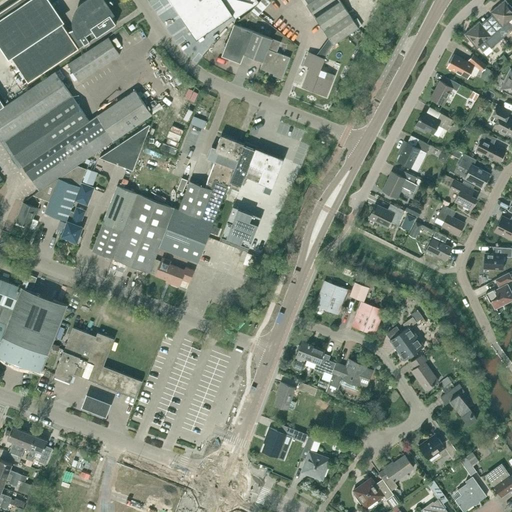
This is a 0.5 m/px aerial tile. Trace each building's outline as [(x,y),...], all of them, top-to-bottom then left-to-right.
[(80,6),(76,11),(74,16),(74,22),(75,28),(67,31),(46,0),(16,0),(0,11),(0,41),(27,82),(116,23),(112,16),(115,14),(105,0),(86,0),(84,2),(80,6)] [(178,0),(173,4),(181,16),(182,15),(184,13),(203,0),(178,0)] [(182,15),(181,16),(197,39),(233,14),(223,0),(203,0),(184,13),(182,15)] [(258,0),(223,0),(233,14),(236,18),(260,2),(258,0)] [(271,2),(268,0),(267,0),(261,0),(252,10),(258,16),(271,2)] [(307,5),(311,11),(326,0),(306,0),(308,4),(307,5)] [(316,55),(324,58),(334,45),(358,28),(354,22),(340,1),(339,0),(326,0),(311,11),(329,38),(321,49),(318,47),(312,50),(310,53),(316,55)] [(497,20),(491,24),(503,38),(511,30),(511,8),(505,0),(503,0),(490,12),(497,20)] [(503,38),(491,24),(486,29),(479,21),(464,34),(477,48),(479,47),(483,51),(489,46),(491,48),(503,38)] [(260,68),(269,72),(277,51),(281,42),(234,24),(222,55),(241,63),(244,53),(263,61),(260,68)] [(109,37),(68,64),(79,81),(120,54),(109,37)] [(277,51),(269,72),(273,73),(273,75),(282,78),(290,57),(277,51)] [(317,76),(324,58),(316,55),(310,53),(308,52),(303,64),(310,67),(303,84),(315,89),(314,91),(326,96),(334,76),(327,73),(325,79),(317,76)] [(454,54),(447,67),(467,78),(474,65),(478,67),(482,71),(487,65),(473,54),(467,61),(454,54)] [(4,105),(0,108),(0,132),(22,166),(39,191),(59,177),(152,114),(135,90),(89,121),(63,82),(71,76),(65,65),(55,71),(4,105)] [(487,68),(482,77),(487,80),(492,70),(487,68)] [(504,82),(500,89),(505,91),(505,92),(511,95),(511,69),(510,68),(503,81),(504,82)] [(440,80),(430,98),(443,105),(453,88),(457,90),(460,84),(450,79),(446,84),(440,80)] [(473,91),(469,98),(475,101),(476,99),(478,100),(480,95),(473,91)] [(494,111),(492,115),(495,116),(492,121),(496,123),(493,127),(500,130),(499,133),(505,136),(506,133),(511,136),(511,119),(507,117),(510,111),(508,110),(497,105),(494,111)] [(416,124),(415,126),(424,131),(425,129),(433,133),(438,125),(447,130),(453,119),(440,113),(437,119),(423,111),(416,124)] [(194,116),(191,125),(202,128),(204,129),(207,121),(194,116)] [(133,170),(151,124),(149,123),(100,157),(133,170)] [(464,129),(471,132),(474,127),(467,123),(464,129)] [(476,149),(500,162),(500,160),(502,161),(504,157),(503,156),(505,150),(493,145),(496,138),(484,132),(481,138),(481,139),(476,149)] [(212,146),(207,158),(215,160),(208,177),(214,179),(228,185),(244,143),(221,134),(216,147),(212,146)] [(425,152),(426,152),(430,145),(419,139),(418,140),(415,147),(404,141),(398,152),(401,153),(398,160),(417,170),(425,155),(424,155),(425,152)] [(231,193),(237,195),(244,176),(255,148),(250,146),(244,144),(228,187),(233,188),(231,193)] [(255,148),(244,176),(273,188),(284,159),(255,148)] [(439,158),(445,162),(449,155),(442,152),(439,158)] [(464,153),(458,165),(469,170),(465,178),(482,187),(490,173),(474,165),(476,159),(464,153)] [(59,178),(59,177),(39,191),(33,195),(49,201),(45,212),(67,221),(80,186),(86,169),(78,166),(59,178)] [(392,171),(383,190),(397,197),(402,186),(413,192),(417,184),(414,183),(417,177),(404,171),(402,176),(392,171)] [(178,189),(183,191),(187,180),(182,178),(178,189)] [(179,209),(213,222),(228,185),(214,179),(210,189),(190,181),(179,209)] [(454,180),(450,188),(459,193),(455,201),(471,209),(477,198),(471,195),(474,190),(454,180)] [(82,184),(75,200),(87,205),(94,188),(82,184)] [(117,185),(103,222),(123,230),(137,193),(117,185)] [(149,272),(155,258),(159,246),(175,207),(138,193),(113,258),(149,272)] [(408,202),(405,210),(418,217),(422,209),(408,202)] [(16,221),(35,228),(38,221),(31,218),(33,213),(36,214),(39,209),(23,203),(16,221)] [(376,204),(369,218),(387,227),(390,221),(397,224),(404,210),(390,203),(387,210),(376,204)] [(440,203),(435,213),(439,215),(437,218),(443,221),(442,223),(444,223),(442,226),(459,234),(459,233),(461,234),(463,229),(462,229),(465,223),(450,216),(453,209),(444,205),(440,203)] [(233,206),(227,221),(255,232),(261,217),(233,206)] [(175,207),(159,246),(198,262),(213,222),(179,209),(175,207)] [(68,222),(63,236),(71,239),(70,242),(79,245),(82,236),(79,235),(82,227),(75,225),(77,222),(80,223),(85,211),(77,208),(75,213),(71,211),(67,222),(68,222)] [(407,214),(401,226),(410,230),(416,218),(407,214)] [(502,215),(494,231),(511,240),(511,238),(511,215),(510,219),(502,215)] [(227,221),(221,236),(249,247),(255,232),(227,221)] [(422,224),(416,221),(409,235),(415,238),(421,226),(422,224)] [(123,230),(103,222),(92,251),(112,258),(123,230)] [(435,231),(422,224),(421,226),(435,233),(425,252),(433,257),(434,255),(445,261),(452,247),(444,244),(447,237),(435,231)] [(213,225),(211,232),(218,234),(220,228),(213,225)] [(485,253),(484,268),(503,269),(504,256),(511,257),(511,249),(511,247),(493,246),(493,253),(485,253)] [(183,269),(155,258),(149,272),(171,280),(170,283),(179,286),(182,279),(187,281),(192,269),(184,266),(183,269)] [(511,278),(509,273),(495,279),(499,286),(511,279),(511,278)] [(0,340),(21,287),(0,278),(0,340)] [(373,287),(375,281),(367,278),(365,284),(373,287)] [(350,295),(357,298),(362,285),(355,282),(350,295)] [(321,313),(322,312),(324,307),(337,312),(346,290),(326,283),(316,310),(316,311),(317,312),(320,313),(321,313)] [(495,289),(486,293),(490,302),(492,301),(495,308),(511,299),(511,293),(507,284),(495,290),(495,289)] [(362,285),(357,298),(364,300),(369,287),(362,285)] [(22,287),(0,343),(0,353),(10,358),(9,360),(13,362),(16,364),(20,365),(23,366),(27,367),(28,365),(32,366),(42,370),(68,305),(22,287)] [(363,303),(355,325),(374,333),(382,311),(363,303)] [(424,319),(418,310),(418,309),(411,314),(413,317),(403,324),(407,329),(401,333),(396,326),(386,333),(405,360),(424,346),(411,327),(417,322),(418,324),(424,319)] [(73,326),(54,375),(71,381),(74,373),(97,382),(97,383),(104,386),(105,385),(134,396),(141,380),(103,365),(114,338),(97,332),(96,335),(73,326)] [(333,374),(337,363),(329,360),(330,356),(324,354),(325,350),(303,342),(297,358),(298,358),(297,361),(295,362),(294,364),(295,366),(301,369),(303,368),(305,365),(304,363),(302,362),(302,360),(305,360),(305,359),(317,363),(315,370),(324,373),(325,371),(333,374)] [(423,355),(412,363),(416,368),(412,371),(426,390),(439,381),(425,362),(427,361),(423,355)] [(337,363),(333,374),(326,392),(335,396),(342,378),(343,378),(341,383),(356,389),(358,385),(360,386),(361,383),(367,386),(373,370),(366,368),(367,366),(349,359),(347,367),(337,363)] [(451,374),(439,383),(442,388),(454,379),(451,374)] [(279,392),(274,404),(288,409),(296,390),(297,388),(281,382),(278,391),(279,392)] [(445,393),(441,397),(446,403),(450,400),(468,425),(477,418),(459,394),(464,390),(459,383),(454,387),(451,382),(442,388),(445,393)] [(302,383),(299,389),(315,395),(317,389),(302,383)] [(108,402),(85,393),(83,398),(82,401),(80,405),(103,414),(105,410),(106,406),(108,402)] [(268,438),(263,451),(278,456),(284,459),(290,444),(283,442),(286,435),(304,442),(307,435),(294,429),(280,424),(278,431),(269,428),(266,437),(268,438)] [(15,454),(24,431),(12,426),(8,439),(14,441),(13,444),(10,452),(15,454)] [(494,430),(487,435),(490,438),(496,433),(494,430)] [(31,448),(36,436),(24,431),(15,454),(18,455),(21,457),(24,449),(26,446),(31,448)] [(309,436),(301,456),(307,458),(302,471),(322,479),(330,458),(309,451),(314,438),(325,442),(326,439),(316,435),(316,434),(310,432),(309,436)] [(436,434),(419,445),(429,459),(440,452),(443,457),(449,453),(453,459),(460,455),(448,439),(442,443),(436,434)] [(48,440),(36,436),(31,448),(27,459),(33,461),(36,454),(37,450),(42,452),(39,461),(46,463),(52,448),(46,445),(48,440)] [(10,452),(8,457),(16,460),(18,455),(15,454),(10,452)] [(466,456),(472,464),(478,459),(472,452),(466,456)] [(378,472),(391,490),(397,486),(394,481),(413,467),(404,455),(391,464),(390,463),(384,468),(378,472)] [(476,471),(472,464),(466,456),(460,460),(471,475),(476,471)] [(0,458),(0,472),(19,480),(20,480),(22,481),(25,482),(28,476),(14,471),(12,474),(9,472),(12,463),(0,458)] [(511,477),(502,463),(487,474),(502,496),(509,491),(511,494),(511,477)] [(16,486),(19,480),(0,472),(0,485),(3,487),(7,479),(10,480),(9,483),(16,486)] [(461,495),(455,499),(464,511),(486,495),(472,476),(465,481),(467,483),(457,489),(461,495)] [(394,494),(391,490),(383,478),(375,484),(371,478),(364,483),(364,484),(355,491),(358,495),(355,497),(361,505),(362,504),(365,508),(383,495),(386,500),(394,494)] [(433,501),(421,509),(423,511),(448,511),(442,504),(448,500),(434,480),(428,484),(438,499),(434,502),(433,501)] [(22,481),(18,490),(31,496),(35,486),(25,482),(22,481)] [(0,495),(3,487),(0,485),(0,499),(10,503),(23,508),(26,502),(15,498),(14,500),(11,498),(12,497),(5,494),(3,497),(0,495)] [(10,503),(0,499),(0,502),(1,503),(0,505),(7,509),(10,503)]
